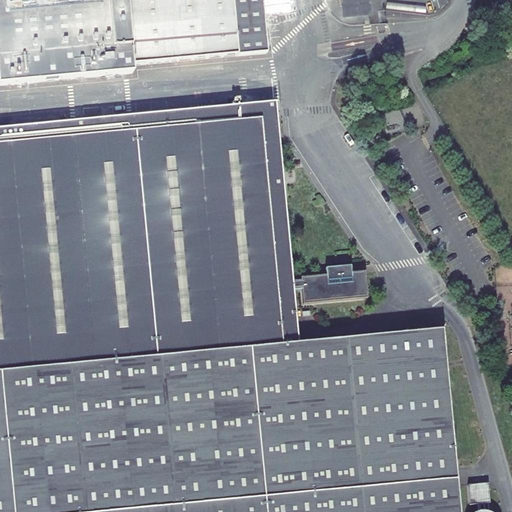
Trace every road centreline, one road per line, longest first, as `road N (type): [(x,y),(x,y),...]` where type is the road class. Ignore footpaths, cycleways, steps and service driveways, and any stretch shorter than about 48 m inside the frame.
road 1 (unclassified): [(511,247),(417,89),(401,44)]
road 2 (unclassified): [(401,44),(281,54)]
